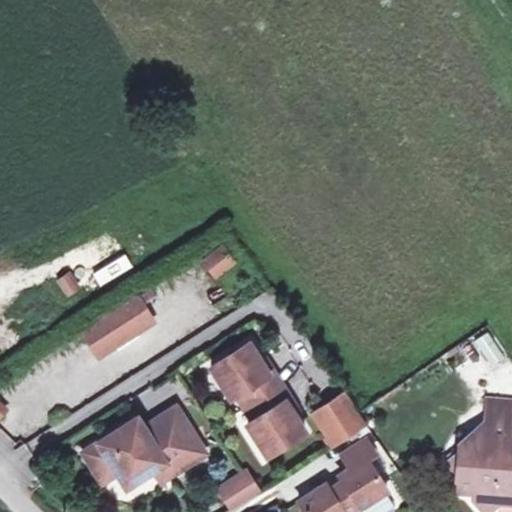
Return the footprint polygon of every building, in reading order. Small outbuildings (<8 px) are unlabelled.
[(223,247),(206,260),(216,274),(234,261),(223,247)] [(56,280),(68,297),(82,288),(71,270),(56,280)] [(149,288),(83,330),(99,355),(155,320),(143,301),(154,294),(149,288)] [(490,330),(474,340),(491,366),(506,356),(490,330)] [(250,342),(212,365),(232,397),(243,390),(248,398),(242,402),(248,412),(254,409),(259,416),(249,423),(268,454),(306,431),(294,412),(287,400),(291,397),(273,370),(269,372),(262,361),(250,342)] [(266,358),(262,361),(269,372),(273,370),(266,358)] [(243,390),(232,397),(249,423),(259,416),(254,409),(248,412),(242,402),(248,398),(243,390)] [(347,395),(318,415),(331,438),(327,440),(332,448),(369,425),(347,395)] [(298,409),(291,397),(287,400),(294,412),(298,409)] [(511,410),(511,402),(488,402),(486,426),(511,429),(511,410)] [(131,421),(85,451),(103,481),(119,471),(135,460),(145,475),(155,468),(163,479),(206,452),(177,406),(145,426),(141,421),(134,426),(131,421)] [(141,421),(138,417),(131,421),(134,426),(141,421)] [(486,426),(482,426),(457,446),(457,455),(447,465),(456,474),(455,494),(472,496),(472,501),(481,511),(489,511),(497,506),(511,507),(511,462),(508,462),(511,429),(486,426)] [(377,455),(368,440),(343,455),(351,469),(368,460),(377,455)] [(135,460),(119,471),(128,486),(145,475),(135,460)] [(351,469),(340,475),(344,481),(359,506),(360,508),(388,492),(368,460),(351,469)] [(253,478),(245,483),(253,496),(261,491),(253,478)] [(359,506),(344,481),(330,490),(327,484),(299,501),(306,511),(353,511),(352,510),(359,506)]
